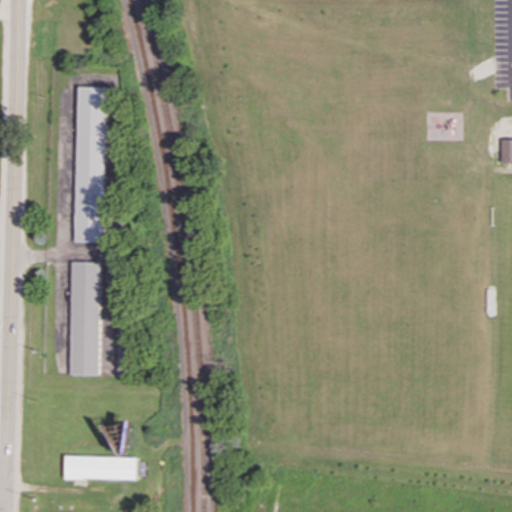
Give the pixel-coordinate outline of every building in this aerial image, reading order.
[(107,87),(78,87),(75,242),(104,243),(107,87)] [(502,163),(511,163),(511,140),(502,140),(502,163)] [(99,376),(101,262),(72,262),(70,375),(99,376)] [(118,361),(130,361),(130,334),(118,334),(118,361)] [(65,479),(138,480),(139,458),(66,456),(65,479)]
